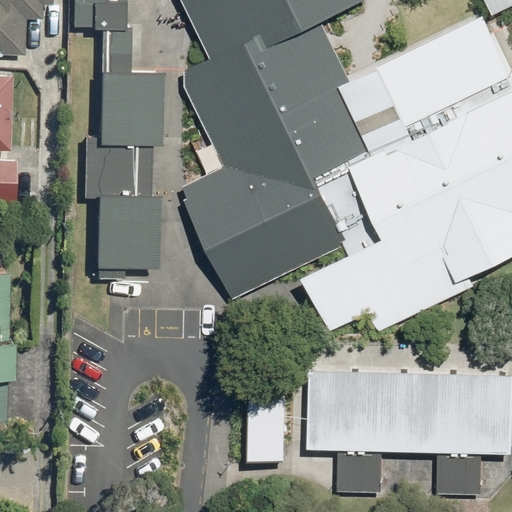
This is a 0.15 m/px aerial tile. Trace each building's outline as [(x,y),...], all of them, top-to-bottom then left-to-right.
[(0,0),(0,54),(22,55),(24,18),(40,18),(40,4),(49,5),(49,0),(0,0)] [(128,0),(80,0),(79,31),(127,33),(128,0)] [(371,0),(173,0),(203,61),(175,74),(221,171),(185,188),(236,296),(307,263),(332,317),(366,301),(378,327),(511,264),(511,74),(482,12),(354,72),(329,20),(371,0)] [(511,0),(488,0),(496,16),(511,8),(511,0)] [(161,41),(89,39),(85,190),(156,192),(161,41)] [(9,74),(0,73),(0,150),(7,150),(9,74)] [(14,159),(0,158),(0,201),(13,202),(14,159)] [(156,195),(96,193),(94,269),(154,271),(156,195)] [(6,341),(7,273),(0,273),(0,421),(5,421),(6,378),(9,378),(10,341),(6,341)] [(511,411),(511,372),(309,368),(307,447),(511,452),(511,411)] [(286,381),(249,380),(247,460),(284,461),(286,381)]
